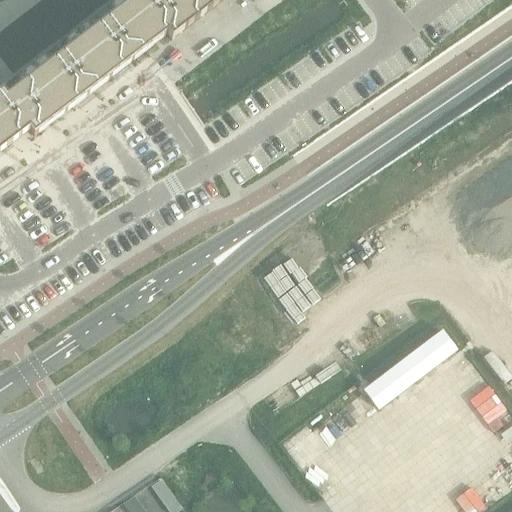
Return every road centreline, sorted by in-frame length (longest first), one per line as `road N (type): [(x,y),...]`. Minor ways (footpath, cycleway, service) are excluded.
road 1 (residential): [(372,0),(396,34),(206,169),(0,298)]
road 2 (tertiary): [(236,249),(511,58)]
road 3 (tertiary): [(0,436),(199,292),(236,249)]
road 4 (tertiary): [(236,249),(193,266),(0,383)]
road 5 (unclassified): [(220,415),(436,264)]
road 6 (unclassified): [(220,415),(77,511)]
road 7 (track): [(511,358),(447,288),(415,279)]
road 8 (unclassified): [(294,511),(220,415)]
